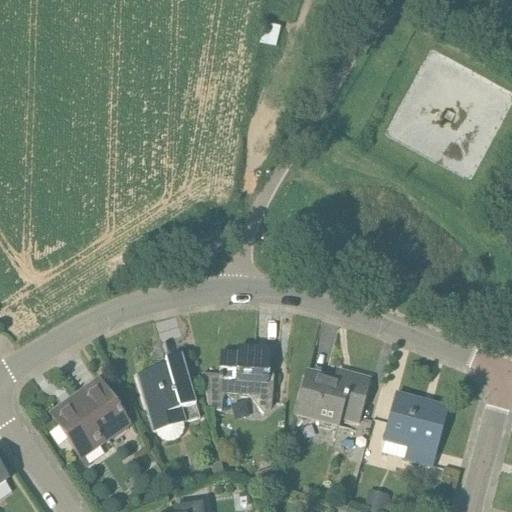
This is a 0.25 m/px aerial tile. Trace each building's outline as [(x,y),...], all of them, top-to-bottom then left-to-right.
[(219,379),(202,378),(209,414),(221,414),(222,398),(258,400),(257,411),(263,418),(271,412),(273,379),(267,379),(269,353),(237,351),(237,357),(221,355),(219,379)] [(149,418),(154,435),(199,421),(195,407),(196,407),(181,359),(164,364),(166,369),(137,378),(149,418)] [(347,387),(307,376),(295,418),(337,429),(339,421),(357,426),(369,382),(349,377),(347,387)] [(128,429),(98,384),(77,398),(79,401),(68,409),(67,407),(51,418),(78,457),(93,447),(94,448),(100,444),(99,443),(105,439),(108,443),(128,429)] [(431,469),(446,411),(396,398),(384,444),(409,450),(405,463),(431,469)] [(219,467),(209,469),(211,478),(221,476),(219,467)] [(164,482),(155,469),(144,476),(153,490),(164,482)] [(274,482),(271,470),(254,476),(257,487),(274,482)] [(384,511),(388,498),(369,493),(363,511),(384,511)]
